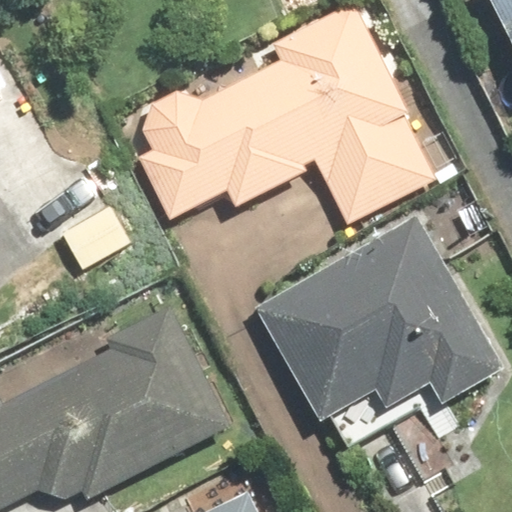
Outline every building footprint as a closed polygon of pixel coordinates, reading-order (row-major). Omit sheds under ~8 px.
[(511,0),(502,0),(511,19),(511,0)] [(128,131),(180,228),(231,201),(242,222),(328,176),(360,236),(453,186),(359,9),(283,50),(291,65),(217,105),(208,89),(128,131)] [(0,107),(28,91),(0,42),(0,107)] [(120,209),(64,240),(86,279),(141,247),(120,209)] [(398,434),(426,484),(448,472),(455,485),(488,466),(457,411),(511,380),(422,222),(262,312),(331,434),(340,428),(357,457),(398,434)] [(116,511),(248,446),(181,312),(109,348),(114,359),(11,410),(6,399),(0,401),(0,511),(16,511),(58,492),(67,511),(70,511),(91,502),(95,511),(116,511)] [(269,511),(249,470),(185,502),(189,511),(269,511)]
